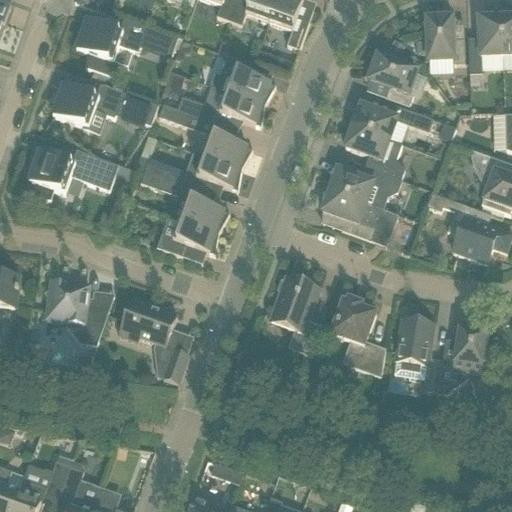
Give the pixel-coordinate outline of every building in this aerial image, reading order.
[(198,0),(198,2),(221,11),(217,22),(229,26),(238,3),(228,0),(198,0)] [(252,0),(250,8),(238,3),(229,26),(242,31),(246,20),(269,28),(279,0),(252,0)] [(279,0),(269,28),(292,36),(288,48),(301,52),(314,17),(302,12),(306,0),(305,0),(279,0)] [(0,29),(1,26),(4,27),(11,7),(0,3),(0,29)] [(482,62),(503,61),(501,17),(480,22),(480,23),(479,24),(480,44),(468,44),(470,80),(483,79),(482,62)] [(511,18),(501,17),(503,61),(511,60),(511,18)] [(429,43),(429,46),(417,47),(418,58),(429,58),(429,65),(453,65),(453,70),(465,70),(464,44),(453,44),(452,25),(451,20),(453,20),(452,18),(423,26),(427,43),(429,43)] [(139,58),(143,45),(156,49),(160,37),(124,24),(120,36),(82,23),(77,50),(79,50),(77,55),(88,59),(86,73),(113,83),(118,69),(113,67),(119,51),(139,58)] [(385,103),(404,110),(409,112),(414,100),(409,98),(417,77),(396,69),(396,68),(381,58),(365,84),(366,84),(367,83),(371,85),(390,92),(385,103)] [(227,98),(227,99),(265,111),(276,92),(275,91),(274,92),(271,90),(252,83),(249,81),(253,70),(227,61),(221,80),(216,79),(211,92),(227,98)] [(124,98),(119,97),(100,90),(96,102),(64,91),(60,90),(60,89),(58,89),(54,116),(55,116),(53,121),(89,134),(95,117),(115,124),(116,121),(124,98)] [(124,98),(116,121),(145,131),(146,129),(151,131),(158,111),(124,98)] [(261,133),(265,111),(227,99),(220,119),(255,131),(260,132),(259,133),(261,133)] [(190,119),(208,126),(212,113),(183,103),(178,115),(190,119)] [(186,132),(190,119),(178,115),(164,110),(160,123),(186,132)] [(435,125),(394,111),(390,122),(361,111),(361,112),(360,111),(348,130),(390,145),(397,126),(430,138),(435,125)] [(365,172),(401,185),(404,175),(396,165),(402,150),(390,146),(390,145),(348,130),(345,152),(346,153),(369,161),(365,172)] [(242,175),(253,156),(252,155),(251,156),(248,153),(211,141),(204,161),(242,175)] [(31,181),(27,204),(28,204),(28,203),(52,206),(52,205),(55,196),(65,200),(72,183),(91,190),(110,197),(119,171),(95,162),(77,156),(72,168),(40,156),(36,156),(36,155),(34,155),(30,181),(31,181)] [(511,170),(479,159),(470,155),(474,171),(484,194),(482,210),(492,214),(510,221),(511,216),(511,170)] [(238,197),(242,175),(204,161),(195,158),(187,178),(197,181),(194,189),(217,198),(220,191),(232,195),(237,196),(236,197),(238,197)] [(145,176),(166,184),(171,171),(150,164),(145,176)] [(401,185),(365,172),(364,173),(366,174),(363,184),(338,175),(337,175),(325,194),(367,209),(384,215),(387,204),(395,199),(397,199),(401,186),(401,185)] [(162,196),(166,184),(145,176),(141,189),(162,196)] [(387,253),(399,220),(384,215),(367,209),(325,194),(322,216),(323,217),(346,225),(342,236),(371,247),(387,253)] [(446,204),(432,199),(427,212),(441,217),(446,204)] [(188,205),(181,225),(219,239),(230,220),(229,219),(228,219),(224,217),(188,205)] [(511,240),(494,234),(468,224),(472,213),(457,208),(453,221),(447,237),(459,241),(453,258),(487,270),(493,254),(506,259),(511,243),(511,240)] [(215,261),(219,239),(181,225),(169,221),(162,241),(157,253),(182,262),(186,251),(209,259),(214,260),(213,261),(215,261)] [(0,312),(16,315),(20,283),(0,279),(0,312)] [(273,318),(270,327),(287,333),(295,336),(288,354),(311,362),(322,331),(309,327),(321,294),(287,282),(285,287),(282,285),(278,296),(281,297),(273,318)] [(80,350),(86,350),(97,351),(106,329),(90,327),(93,305),(88,305),(90,292),(52,287),(51,294),(45,299),(50,305),(47,325),(67,327),(66,332),(80,350)] [(166,354),(178,323),(152,314),(153,311),(133,303),(120,337),(166,354)] [(344,307),(332,340),(351,347),(348,355),(360,360),(355,374),(381,383),(386,354),(366,347),(376,319),(361,313),(363,310),(349,305),(347,308),(344,307)] [(437,399),(438,399),(443,366),(429,364),(435,330),(403,325),(396,367),(394,381),(425,386),(423,395),(438,398),(437,399)] [(455,368),(443,366),(438,399),(445,401),(468,385),(469,376),(489,380),(492,356),(486,355),(489,339),(460,334),(455,368)] [(179,390),(190,361),(174,355),(163,384),(179,390)] [(250,413),(241,409),(237,419),(247,422),(250,413)] [(213,463),(209,474),(241,489),(246,478),(213,463)] [(21,497),(20,497),(14,511),(41,511),(45,502),(59,507),(61,501),(71,473),(56,468),(47,494),(25,485),(21,497)] [(0,472),(0,511),(14,511),(20,497),(7,492),(13,477),(0,472)] [(84,478),(71,473),(61,501),(73,505),(70,511),(95,511),(97,507),(77,499),(84,478)] [(224,511),(216,509),(216,511),(210,509),(212,503),(196,498),(191,511),(224,511)]
